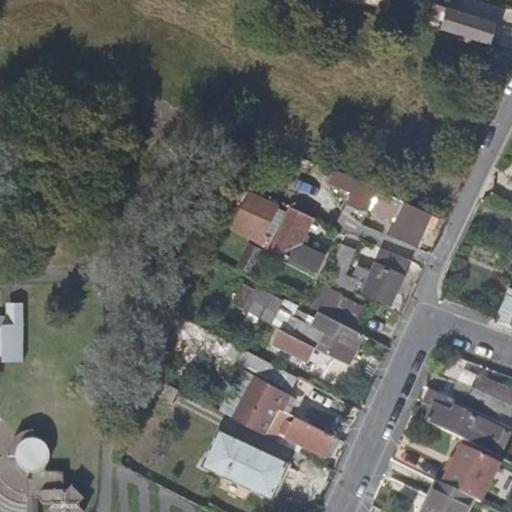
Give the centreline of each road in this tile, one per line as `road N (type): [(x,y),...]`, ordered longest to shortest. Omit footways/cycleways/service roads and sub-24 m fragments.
road 1 (residential): [(338,511),(422,316)]
road 2 (residential): [(439,263),(250,179)]
road 3 (residential): [(439,263),(511,100)]
